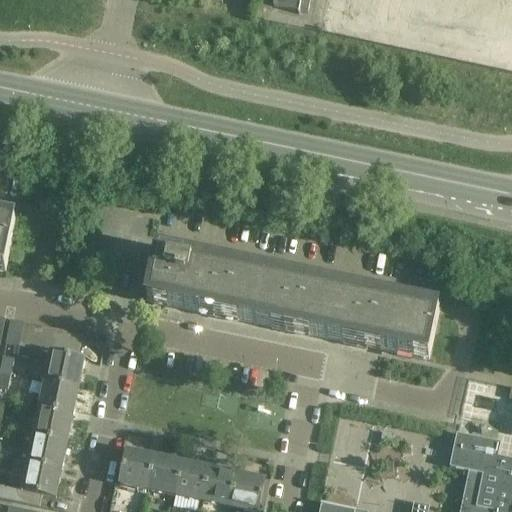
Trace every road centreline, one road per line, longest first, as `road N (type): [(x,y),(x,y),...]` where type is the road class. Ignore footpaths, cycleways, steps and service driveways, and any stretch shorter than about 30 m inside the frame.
road 1 (tertiary): [(511,193),(0,87)]
road 2 (unknown): [(296,472),(108,429)]
road 3 (residential): [(316,368),(129,335)]
road 4 (residential): [(91,511),(129,335)]
road 5 (residential): [(289,511),(316,368)]
road 6 (residential): [(452,406),(316,368)]
road 7 (residential): [(129,335),(0,307)]
